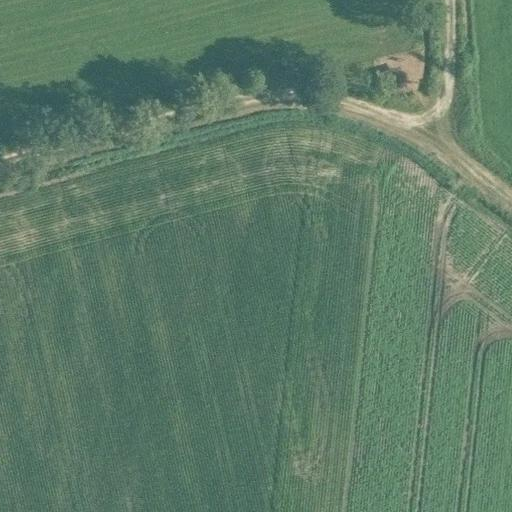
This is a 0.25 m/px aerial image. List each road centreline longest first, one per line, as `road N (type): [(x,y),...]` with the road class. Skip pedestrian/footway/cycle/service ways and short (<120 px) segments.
road 1 (track): [(0,166),(277,93),(372,105),(458,155)]
road 2 (track): [(450,0),(458,155),(511,198)]
